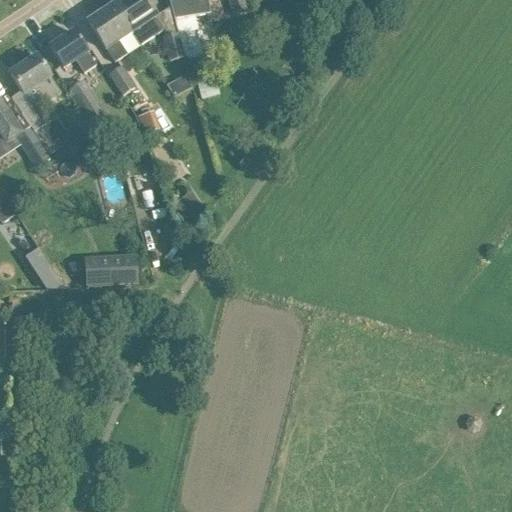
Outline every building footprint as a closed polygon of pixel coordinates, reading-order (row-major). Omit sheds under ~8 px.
[(144,0),(125,0),(114,7),(116,10),(132,34),(141,48),(152,40),(162,34),(165,31),(156,18),(149,8),(144,0)] [(168,0),(170,9),(176,30),(197,26),(193,0),(168,0)] [(227,0),(234,19),(249,14),(244,0),(227,0)] [(114,7),(88,25),(91,29),(99,42),(115,65),(128,57),(118,43),(132,34),(116,10),(114,7)] [(97,67),(74,34),(50,50),(64,71),(76,63),(84,76),(97,67)] [(169,63),(185,59),(179,35),(163,38),(169,63)] [(282,64),(301,63),(301,41),(282,41),(282,64)] [(10,76),(11,79),(21,93),(11,100),(22,116),(34,134),(46,126),(34,107),(46,99),(49,105),(62,97),(37,59),(10,76)] [(122,98),(137,89),(123,68),(108,77),(122,98)] [(95,133),(110,122),(85,82),(68,92),(95,133)] [(0,104),(0,138),(6,148),(16,142),(22,138),(21,136),(15,127),(1,106),(0,104)] [(22,138),(16,142),(23,152),(39,142),(30,129),(21,136),(22,138)] [(0,191),(0,222),(2,225),(16,217),(0,191)] [(31,257),(51,293),(63,294),(40,251),(31,257)] [(87,290),(139,287),(137,258),(84,261),(87,290)]
